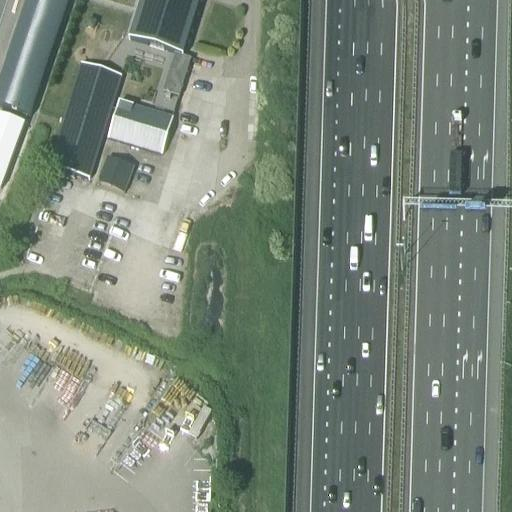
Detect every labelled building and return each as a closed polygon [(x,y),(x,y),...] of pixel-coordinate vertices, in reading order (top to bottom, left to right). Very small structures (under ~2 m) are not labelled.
[(60,0),(26,0),(0,78),(0,108),(30,118),(68,3),(60,0)] [(174,55),(183,58),(200,0),(141,0),(129,41),(174,55)] [(183,58),(174,55),(162,93),(178,98),(183,83),(190,60),(186,59),(183,58)] [(64,120),(49,169),(69,175),(89,181),(121,79),(101,73),(81,67),(64,120)] [(119,104),(108,141),(141,150),(162,157),(173,120),(172,120),(119,104)] [(25,124),(0,114),(0,189),(1,190),(25,124)] [(97,185),(123,195),(134,169),(121,163),(108,158),(97,185)]
